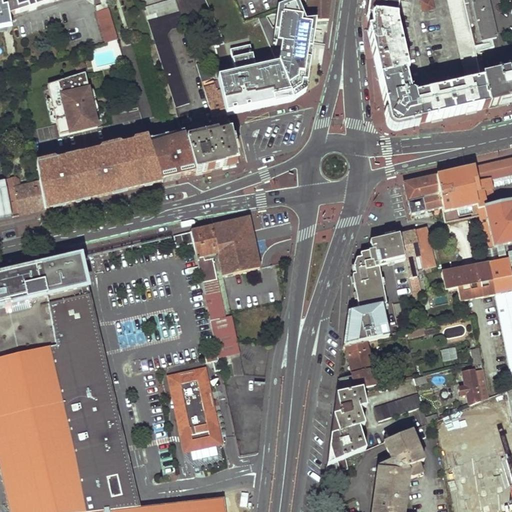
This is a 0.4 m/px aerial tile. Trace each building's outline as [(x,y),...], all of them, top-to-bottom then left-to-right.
[(4,0),(0,0),(0,31),(11,29),(4,0)] [(4,0),(8,18),(28,11),(28,14),(35,12),(35,9),(52,3),(51,0),(4,0)] [(96,8),(96,13),(107,9),(104,0),(98,0),(101,6),(96,8)] [(174,0),(164,0),(142,7),(144,9),(148,22),(178,13),(174,0)] [(306,8),(307,23),(315,22),(328,21),(330,10),(331,0),(318,0),(305,1),(306,8)] [(469,112),(488,108),(482,83),(411,99),(405,74),(407,74),(395,25),(395,19),(397,0),(368,0),(366,19),(367,32),(387,120),(399,128),(411,125),(437,120),(469,112)] [(432,0),(422,0),(420,1),(423,11),(435,8),(432,0)] [(462,0),(447,0),(465,80),(481,77),(475,53),(473,44),(462,0)] [(486,0),(462,0),(473,44),(491,40),(496,39),(486,0)] [(221,96),(226,117),(292,101),(305,93),(315,22),(307,23),(305,23),(296,2),(277,10),(272,45),(280,47),(278,66),(255,72),(249,47),(230,52),(236,76),(218,81),(221,96)] [(96,13),(95,13),(106,45),(117,41),(107,9),(96,13)] [(173,102),(175,107),(189,103),(167,35),(171,29),(183,26),(178,13),(148,22),(153,38),(173,102)] [(491,40),(473,44),(475,53),(493,48),(491,40)] [(201,81),(209,79),(205,62),(198,64),(201,81)] [(86,68),(83,66),(77,67),(78,72),(83,75),(87,74),(86,68)] [(511,72),(481,80),(482,83),(488,108),(509,103),(511,102),(511,72)] [(98,128),(86,77),(48,86),(57,124),(60,137),(98,128)] [(226,117),(221,96),(217,96),(214,83),(203,85),(218,136),(229,134),(226,117)] [(183,134),(150,142),(151,148),(154,154),(162,182),(179,178),(196,174),(187,145),(186,143),(183,134)] [(229,134),(218,136),(186,143),(187,145),(196,174),(216,170),(236,165),(229,134)] [(94,154),(103,196),(133,189),(162,182),(154,154),(151,148),(150,142),(149,141),(94,154)] [(103,196),(94,154),(47,165),(36,168),(39,183),(45,210),(56,207),(74,203),(103,196)] [(511,201),(485,207),(484,198),(485,195),(492,194),(489,180),(511,175),(511,159),(469,169),(478,216),(485,250),(501,246),(511,243),(511,201)] [(446,223),(478,216),(469,169),(452,173),(436,177),(442,208),(446,223)] [(402,185),(409,216),(442,208),(436,177),(402,185)] [(9,190),(14,217),(29,214),(45,210),(39,183),(19,187),(18,180),(15,179),(7,181),(9,190)] [(0,218),(13,216),(6,181),(0,181),(0,218)] [(249,223),(248,219),(212,227),(218,254),(223,278),(260,269),(249,223)] [(193,244),(217,355),(218,360),(240,356),(237,343),(232,317),(226,318),(219,288),(218,288),(211,255),(218,254),(212,227),(190,232),(193,244)] [(414,233),(419,257),(422,269),(434,266),(425,231),(421,232),(421,231),(413,232),(414,233)] [(190,232),(172,236),(175,249),(193,244),(190,232)] [(403,260),(412,299),(415,299),(416,302),(423,301),(417,278),(415,278),(411,259),(419,257),(414,233),(398,237),(403,260)] [(381,306),(385,305),(377,267),(403,260),(398,237),(371,243),(354,263),(347,313),(381,306)] [(504,261),(501,246),(485,250),(488,261),(488,264),(504,261)] [(511,384),(511,278),(509,265),(511,264),(511,254),(511,253),(508,254),(509,260),(504,261),(488,264),(494,295),(511,384)] [(0,308),(42,298),(46,298),(67,293),(82,290),(75,259),(60,263),(52,265),(46,266),(24,271),(18,272),(0,276),(0,308)] [(444,292),(455,290),(458,302),(494,295),(488,264),(440,273),(444,292)] [(0,359),(0,467),(3,467),(14,511),(91,511),(114,509),(111,497),(121,495),(113,461),(122,459),(108,401),(105,387),(96,352),(82,290),(67,293),(46,298),(55,347),(44,350),(6,358),(0,359)] [(0,308),(0,359),(6,358),(44,350),(55,347),(46,298),(42,298),(0,308)] [(381,306),(347,313),(349,320),(345,347),(343,348),(345,347),(366,342),(388,337),(382,311),(381,306)] [(422,328),(409,332),(410,337),(423,334),(422,328)] [(366,342),(345,347),(352,378),(338,381),(336,396),(361,389),(362,390),(376,386),(366,342)] [(482,360),(479,347),(469,350),(472,362),(482,360)] [(218,360),(217,355),(204,357),(205,362),(206,364),(209,363),(212,362),(214,372),(221,370),(218,360)] [(468,404),(491,396),(488,391),(483,369),(462,373),(464,386),(459,387),(460,393),(466,393),(468,404)] [(200,373),(171,379),(174,388),(172,388),(186,450),(198,447),(218,443),(210,407),(204,381),(203,381),(200,373)] [(426,374),(412,377),(414,385),(427,382),(426,374)] [(361,389),(336,396),(335,403),(337,403),(339,411),(334,412),(333,419),(338,434),(364,426),(359,410),(366,408),(361,389)] [(421,407),(417,394),(373,408),(377,421),(415,409),(421,407)] [(426,424),(421,407),(415,409),(420,427),(426,424)] [(339,435),(331,437),(329,451),(333,462),(327,464),(327,468),(337,463),(345,459),(365,451),(366,451),(361,437),(366,436),(364,427),(364,426),(338,434),(339,435)] [(418,463),(424,460),(411,431),(384,443),(392,461),(384,465),(387,472),(382,475),(378,474),(372,511),(404,511),(410,477),(413,477),(423,473),(418,463)] [(122,459),(113,461),(121,495),(111,497),(114,509),(129,507),(133,507),(129,490),(122,459)] [(345,459),(337,463),(340,472),(349,468),(345,459)] [(337,463),(327,468),(325,478),(340,472),(337,463)] [(379,467),(378,474),(382,475),(387,472),(384,465),(379,467)] [(225,511),(224,496),(133,507),(129,507),(128,511),(225,511)]
